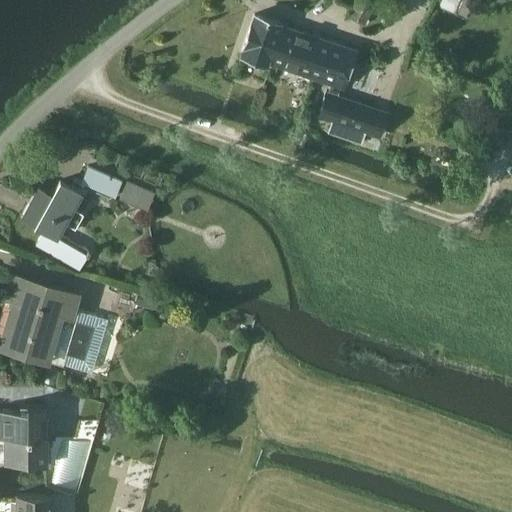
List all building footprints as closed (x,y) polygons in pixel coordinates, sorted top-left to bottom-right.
[(355,0),(348,16),(363,23),(373,1),(371,0),(355,0)] [(252,13),(239,53),(264,62),(265,61),(274,65),(305,75),(328,82),(325,92),(323,91),(316,114),(331,119),(327,130),(358,141),(362,129),(376,134),(384,112),(335,95),(338,86),(340,86),(353,49),(317,37),(277,24),(277,22),(252,13)] [(454,119),(457,139),(473,137),(469,116),(454,119)] [(120,179),(87,164),(80,180),(88,184),(86,188),(108,197),(110,193),(114,194),(120,179)] [(87,250),(56,232),(79,192),(58,180),(50,195),(36,187),(19,217),(43,230),(35,244),(77,268),(87,250)] [(119,196),(146,209),(153,194),(126,182),(119,196)] [(11,273),(4,296),(18,300),(4,346),(55,361),(91,372),(107,318),(77,309),(73,321),(67,319),(71,307),(75,292),(11,273)] [(0,408),(0,436),(3,436),(3,463),(45,463),(45,403),(25,403),(25,408),(0,408)] [(47,511),(47,494),(16,494),(15,511),(47,511)]
